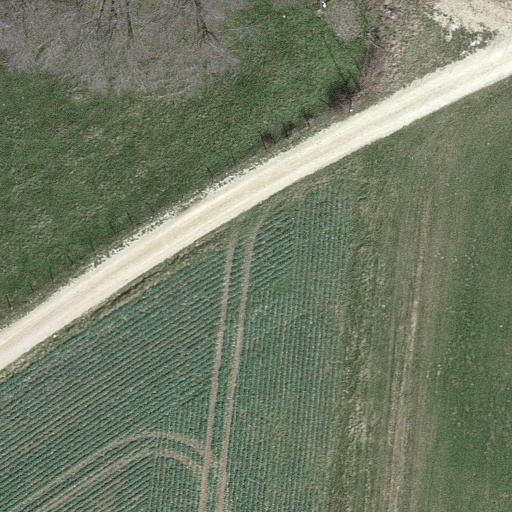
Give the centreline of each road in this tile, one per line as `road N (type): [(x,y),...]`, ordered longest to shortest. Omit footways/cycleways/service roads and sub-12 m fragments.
road 1 (track): [(439,89),(247,192),(0,351)]
road 2 (track): [(405,511),(439,89)]
